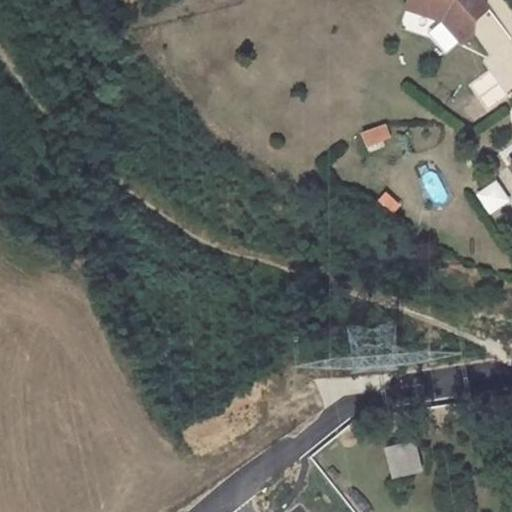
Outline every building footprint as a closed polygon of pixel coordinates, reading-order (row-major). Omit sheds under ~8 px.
[(480,0),(407,0),(405,7),(442,19),(460,41),(472,32),(473,20),(487,8),(480,0)] [(432,35),(435,20),(404,14),(401,29),(432,35)] [(475,97),(459,111),(471,125),(487,111),(475,97)] [(364,131),(368,141),(387,134),(383,124),(364,131)] [(469,194),(485,218),(507,202),(492,179),(469,194)] [(407,438),(377,448),(387,480),(417,471),(407,438)]
